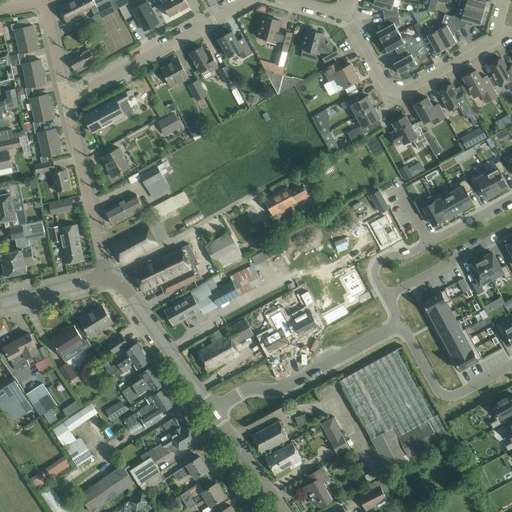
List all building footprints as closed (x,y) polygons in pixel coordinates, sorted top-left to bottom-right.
[(93,0),(72,0),(59,7),(67,23),(91,11),(96,20),(114,11),(109,0),(103,0),(96,4),(93,0)] [(166,0),(162,3),(169,17),(189,6),(185,0),(166,0)] [(382,7),(384,17),(399,15),(397,7),(393,6),(394,0),(373,0),(373,4),(382,7)] [(430,0),(429,4),(428,9),(434,11),(436,5),(437,0),(430,0)] [(460,0),(459,6),(483,13),(486,2),(477,0),(460,0)] [(159,22),(146,1),(132,9),(144,31),(159,22)] [(441,7),(438,7),(438,13),(449,13),(449,1),(441,1),(441,7)] [(452,16),(459,29),(465,25),(467,21),(480,24),(483,13),(459,6),(457,14),(452,16)] [(444,26),(437,30),(447,47),(457,42),(452,33),(459,29),(452,16),(445,14),(442,23),(443,25),(444,26)] [(376,32),(382,42),(399,33),(396,26),(400,24),(399,15),(384,17),(385,27),(376,32)] [(287,51),(289,43),(292,33),(282,30),(282,31),(278,30),(281,21),(265,16),(262,27),(260,27),(257,36),(269,39),(268,41),(278,44),(277,48),(278,49),(287,51)] [(420,22),(414,25),(417,30),(423,27),(420,22)] [(17,41),(36,37),(33,25),(18,28),(17,23),(11,25),(12,30),(15,29),(17,41)] [(325,61),(330,58),(339,54),(335,46),(334,46),(324,36),(324,34),(308,29),(307,34),(304,34),(302,42),(304,43),(303,49),(321,54),(325,61)] [(437,53),(447,47),(437,30),(427,36),(423,35),(420,37),(422,40),(426,47),(432,44),(437,53)] [(228,57),(237,53),(239,52),(242,58),(252,52),(244,39),(238,42),(232,31),(218,39),(228,57)] [(402,37),(399,33),(382,42),(387,52),(396,47),(399,53),(418,42),(416,38),(406,35),(402,37)] [(38,50),(36,37),(17,41),(20,54),(18,54),(19,59),(25,58),(24,53),(38,50)] [(421,48),(426,47),(422,40),(418,42),(399,53),(402,58),(393,63),(399,74),(417,64),(413,57),(418,52),(421,48)] [(219,67),(215,60),(210,51),(206,53),(202,46),(189,53),(200,73),(213,66),(215,69),(219,67)] [(89,49),(83,52),(81,53),(69,60),(75,70),(99,56),(95,49),(91,52),(89,49)] [(278,49),(274,62),(283,64),(287,51),(278,49)] [(8,52),(0,53),(0,81),(14,79),(8,52)] [(25,76),(43,72),(41,59),(26,63),(25,58),(19,59),(20,64),(22,64),(25,76)] [(511,68),(508,70),(506,67),(501,58),(488,65),(493,74),(499,85),(507,82),(510,88),(511,86),(511,68)] [(189,78),(183,68),(178,59),(161,69),(166,77),(167,78),(171,85),(180,80),(181,82),(189,78)] [(283,75),(283,73),(285,67),(259,59),(265,70),(267,69),(275,71),(274,72),(283,75)] [(357,72),(355,72),(350,64),(341,69),(337,62),(323,69),(330,81),(331,80),(337,92),(359,79),(359,78),(360,76),(357,72)] [(219,70),(228,85),(235,81),(226,66),(219,70)] [(278,94),(283,75),(274,72),(275,71),(267,69),(265,70),(278,94)] [(498,96),(492,84),(487,75),(486,76),(488,78),(483,81),(476,70),(463,77),(473,97),(481,93),(486,102),(498,96)] [(26,89),(27,94),(33,92),(31,87),(46,84),(43,72),(25,76),(28,88),(26,89)] [(283,75),(278,94),(304,79),(293,76),(293,77),(283,75)] [(197,100),(206,95),(198,80),(189,85),(197,100)] [(476,113),(463,91),(458,94),(452,83),(438,91),(445,103),(444,105),(447,110),(449,110),(458,105),(466,118),(470,116),(476,113)] [(24,94),(23,87),(16,88),(18,95),(24,94)] [(351,105),(356,116),(374,106),(368,95),(366,96),(363,91),(353,97),(346,100),(340,103),(343,109),(351,105)] [(5,101),(5,99),(0,99),(0,111),(19,107),(15,92),(8,93),(9,100),(5,101)] [(34,110),(51,106),(48,94),(34,97),(33,92),(27,94),(28,98),(31,98),(34,110)] [(126,92),(84,115),(93,133),(125,115),(129,113),(133,111),(126,100),(130,98),(126,92)] [(249,96),(248,101),(256,104),(258,98),(249,96)] [(446,117),(443,112),(438,103),(433,106),(427,97),(414,104),(424,123),(431,119),(434,123),(446,117)] [(168,104),(163,106),(167,113),(177,108),(174,102),(169,105),(168,104)] [(54,118),(51,106),(34,110),(36,122),(34,123),(35,128),(40,126),(39,122),(54,118)] [(374,106),(356,116),(361,125),(347,133),(352,140),(373,129),(381,124),(379,119),(380,118),(374,106)] [(157,110),(156,111),(159,116),(166,112),(163,107),(157,110)] [(323,111),(312,117),(314,121),(325,115),(323,111)] [(168,116),(159,121),(162,128),(172,123),(175,129),(182,125),(175,112),(168,116)] [(418,149),(429,144),(423,133),(419,126),(413,129),(406,116),(392,123),(396,130),(391,133),(397,145),(403,142),(404,144),(413,139),(418,149)] [(496,121),(500,128),(506,124),(503,118),(496,121)] [(38,132),(41,144),(59,140),(56,128),(41,131),(40,126),(35,128),(36,133),(38,132)] [(481,127),(461,138),(467,148),(486,137),(481,127)] [(0,141),(20,137),(19,132),(13,134),(12,130),(0,132),(0,141)] [(428,131),(423,133),(429,144),(435,155),(443,151),(434,136),(432,138),(428,131)] [(329,132),(322,135),(332,154),(339,150),(329,132)] [(497,134),(491,138),(494,143),(500,140),(497,134)] [(27,136),(20,137),(0,141),(0,168),(14,166),(11,151),(9,151),(9,149),(23,145),(25,155),(27,157),(31,156),(27,136)] [(491,139),(487,141),(492,149),(496,147),(491,139)] [(44,157),(41,157),(33,159),(35,164),(42,162),(48,161),(47,156),(61,153),(59,140),(41,144),(44,157)] [(114,176),(123,171),(130,167),(119,148),(101,158),(106,166),(108,165),(114,176)] [(461,153),(455,157),(458,163),(465,160),(461,153)] [(497,167),(487,172),(487,173),(497,191),(498,191),(506,187),(507,186),(501,174),(506,171),(500,160),(494,163),(497,167)] [(65,175),(64,170),(56,172),(53,161),(35,165),(36,173),(52,169),(52,173),(56,191),(70,188),(67,175),(65,175)] [(407,165),(400,169),(406,180),(413,176),(425,169),(421,162),(409,169),(407,165)] [(170,188),(163,176),(157,165),(140,175),(153,197),(170,188)] [(487,173),(487,172),(485,168),(469,177),(474,188),(480,185),(486,197),(488,196),(496,192),(497,191),(487,173)] [(431,173),(425,176),(428,181),(434,178),(433,176),(431,173)] [(452,189),(462,209),(473,203),(467,192),(472,189),(466,178),(450,187),(451,189),(452,189)] [(289,209),(288,207),(309,195),(301,180),(265,200),(273,215),(280,211),(281,213),(289,209)] [(0,208),(15,205),(13,197),(17,197),(14,184),(2,187),(4,194),(0,195),(0,208)] [(379,189),(370,194),(380,211),(388,207),(379,189)] [(453,214),(462,209),(452,189),(451,189),(443,194),(442,194),(453,214)] [(189,202),(188,200),(184,192),(152,208),(157,218),(189,202)] [(444,219),(453,214),(442,194),(443,194),(442,192),(431,198),(433,202),(434,201),(443,219),(444,219)] [(113,224),(122,220),(144,208),(136,194),(105,210),(113,224)] [(413,202),(422,217),(427,214),(433,225),(444,219),(443,219),(434,201),(433,202),(424,207),(419,198),(413,202)] [(61,200),(49,203),(51,214),(63,211),(61,200)] [(327,200),(319,205),(322,210),(330,206),(327,200)] [(16,212),(15,205),(0,208),(0,221),(9,220),(10,227),(16,226),(22,225),(19,212),(16,212)] [(195,205),(178,215),(185,226),(201,216),(195,205)] [(385,215),(370,223),(383,246),(397,238),(385,215)] [(42,221),(22,225),(16,226),(18,238),(16,238),(19,250),(1,254),(5,276),(27,271),(26,264),(33,262),(30,248),(33,248),(31,239),(46,236),(42,221)] [(53,242),(61,240),(65,264),(84,260),(77,224),(59,228),(59,225),(50,227),(53,242)] [(158,244),(153,236),(147,224),(111,243),(122,264),(138,256),(158,244)] [(243,256),(235,243),(231,234),(208,247),(220,269),(243,256)] [(196,279),(191,268),(199,264),(189,244),(133,270),(143,291),(162,282),(167,293),(196,279)] [(275,245),(252,257),(255,264),(279,252),(275,245)] [(491,278),(491,279),(492,281),(503,274),(506,279),(511,275),(506,264),(500,267),(492,252),(490,253),(489,251),(480,257),(491,278)] [(481,284),(491,279),(491,278),(480,257),(470,262),(471,264),(469,265),(477,280),(472,283),(478,294),(484,291),(481,284)] [(231,280),(218,287),(216,283),(221,279),(218,274),(208,280),(204,282),(190,290),(192,295),(165,311),(173,325),(200,310),(203,314),(242,294),(263,284),(257,273),(253,264),(230,276),(231,280)] [(356,273),(343,280),(351,295),(347,297),(351,304),(358,301),(356,296),(366,291),(362,284),(363,284),(360,279),(356,273)] [(463,278),(458,281),(464,292),(466,291),(469,289),(467,284),(463,278)] [(446,302),(446,303),(451,300),(445,289),(423,301),(429,312),(446,302)] [(278,312),(298,304),(294,294),(274,302),(278,312)] [(434,321),(451,312),(446,303),(446,302),(429,312),(434,321)] [(490,303),(484,306),(488,312),(493,309),(490,303)] [(345,305),(325,316),(330,324),(349,314),(345,305)] [(90,335),(103,326),(111,321),(113,323),(103,306),(90,314),(89,312),(79,319),(90,335)] [(309,309),(291,318),(301,336),(318,326),(309,309)] [(278,328),(263,336),(271,350),(289,340),(287,336),(293,332),(281,311),(272,316),(278,328)] [(456,321),(451,312),(434,321),(439,331),(456,321)] [(208,371),(216,366),(239,354),(234,344),(258,331),(250,316),(226,329),(229,335),(197,352),(208,371)] [(461,331),(456,321),(439,331),(444,340),(461,331)] [(61,356),(76,347),(84,341),(72,323),(63,329),(65,331),(51,340),(61,356)] [(502,323),(496,327),(502,338),(507,335),(511,343),(511,323),(504,328),(502,323)] [(465,328),(463,329),(464,329),(461,331),(444,340),(449,350),(471,338),(465,328)] [(16,340),(26,358),(38,352),(42,359),(47,356),(43,347),(38,350),(29,333),(16,340)] [(128,344),(128,343),(122,336),(108,345),(113,353),(128,344)] [(476,347),(471,338),(449,350),(454,359),(476,347)] [(19,362),(26,358),(16,340),(4,346),(16,370),(22,367),(19,362)] [(108,369),(110,373),(144,350),(138,342),(124,351),(127,355),(108,369)] [(476,347),(454,359),(460,370),(482,358),(476,347)] [(151,360),(144,350),(110,373),(116,381),(118,380),(117,377),(134,365),(137,370),(151,360)] [(348,375),(340,380),(371,438),(385,464),(388,470),(389,472),(410,460),(410,459),(440,443),(452,437),(449,431),(447,432),(444,425),(438,414),(431,417),(395,350),(348,375)] [(36,363),(42,374),(55,367),(49,356),(36,363)] [(67,362),(60,366),(69,379),(76,375),(67,362)] [(139,373),(142,377),(122,391),(126,396),(129,394),(136,389),(159,373),(153,364),(145,369),(139,373)] [(159,373),(136,389),(140,394),(149,388),(152,392),(166,383),(159,373)] [(2,383),(0,385),(0,406),(5,415),(26,401),(11,378),(4,382),(2,383)] [(43,383),(26,394),(41,416),(43,414),(51,409),(57,405),(43,383)] [(153,401),(124,420),(132,433),(142,427),(143,428),(146,426),(163,416),(161,413),(167,408),(169,410),(175,406),(174,404),(175,404),(164,387),(150,396),(153,401)] [(490,408),(496,420),(490,423),(493,429),(509,421),(506,416),(511,411),(511,395),(507,398),(506,396),(498,401),(499,402),(490,408)] [(64,408),(67,414),(80,407),(77,401),(64,408)] [(127,411),(121,401),(117,403),(123,413),(127,411)] [(51,409),(43,414),(50,423),(57,418),(51,409)] [(81,411),(54,429),(78,466),(93,456),(81,437),(76,440),(71,431),(87,420),(81,411)] [(295,417),(298,427),(307,423),(303,414),(295,417)] [(320,423),(338,455),(350,448),(333,417),(320,423)] [(176,433),(163,442),(170,453),(172,451),(173,452),(180,448),(180,449),(188,444),(197,439),(188,426),(182,429),(180,426),(175,418),(169,421),(174,430),(174,431),(176,433)] [(261,452),(270,448),(288,438),(279,421),(252,435),(261,452)] [(275,474),(283,469),(302,458),(292,442),(265,457),(275,474)] [(144,461),(131,470),(141,485),(161,472),(155,463),(155,462),(160,458),(154,448),(141,456),(144,461)] [(38,487),(72,466),(66,456),(32,477),(38,487)] [(196,477),(199,475),(208,470),(200,457),(173,473),(178,481),(192,472),(196,477)] [(121,466),(79,495),(91,511),(133,483),(121,466)] [(319,478),(326,474),(322,467),(315,471),(306,476),(310,483),(306,485),(309,491),(307,493),(314,504),(320,500),(323,505),(331,500),(319,478)] [(165,479),(161,472),(141,485),(145,492),(165,479)] [(365,511),(375,506),(379,507),(386,503),(387,499),(395,495),(385,477),(370,485),(372,489),(358,497),(365,511)] [(189,490),(179,495),(174,499),(177,504),(183,500),(189,510),(205,499),(210,506),(225,496),(217,483),(202,492),(202,493),(194,498),(189,490)] [(69,511),(50,484),(38,493),(50,511),(69,511)] [(136,511),(151,502),(143,490),(128,500),(128,501),(125,504),(123,511),(126,511),(133,507),(135,511),(136,511)]
